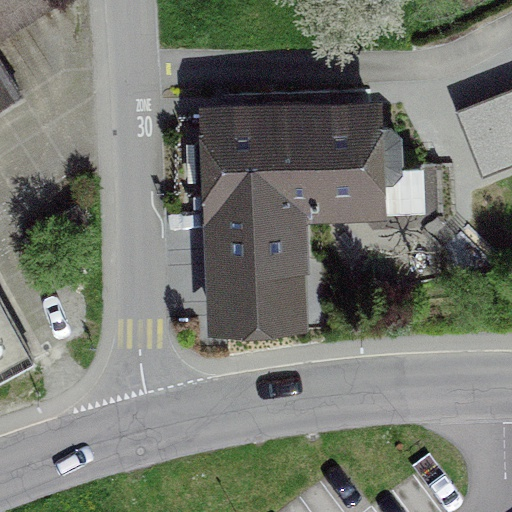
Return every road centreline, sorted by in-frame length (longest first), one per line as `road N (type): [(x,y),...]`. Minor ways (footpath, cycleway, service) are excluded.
road 1 (residential): [(148,427),(134,0)]
road 2 (residential): [(148,427),(353,393),(511,386)]
road 3 (residential): [(0,477),(148,427)]
